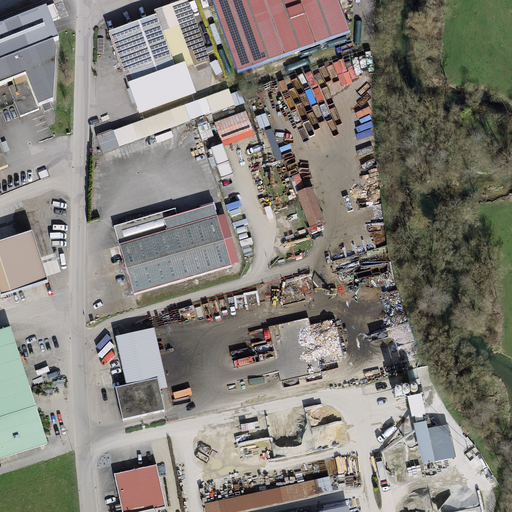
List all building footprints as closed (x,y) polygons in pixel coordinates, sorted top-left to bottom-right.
[(155,15),(109,32),(139,117),(195,94),(186,69),(213,61),(188,0),(182,0),(154,10),(155,15)] [(349,30),(337,0),(212,0),(238,72),(349,30)] [(0,81),(25,72),(38,103),(53,97),(55,45),(52,38),(58,36),(46,4),(0,22),(0,167),(8,164),(0,144),(0,81)] [(37,110),(26,81),(8,88),(20,117),(37,110)] [(230,88),(114,131),(119,145),(235,102),(232,94),(230,88)] [(245,113),(216,123),(223,143),(252,133),(245,113)] [(265,113),(256,117),(260,129),(270,126),(265,113)] [(222,144),(211,148),(221,177),(233,173),(222,144)] [(312,186),(296,192),(309,227),(326,221),(312,186)] [(175,209),(115,228),(132,292),(231,265),(214,204),(177,216),(175,209)] [(0,241),(0,291),(2,297),(49,281),(32,231),(0,241)] [(256,364),(264,362),(251,301),(211,310),(222,359),(211,361),(218,393),(260,384),(256,364)] [(9,332),(0,334),(0,458),(44,445),(9,332)] [(427,421),(413,424),(422,464),(456,458),(448,424),(428,428),(427,421)] [(122,511),(154,511),(154,510),(165,507),(156,466),(114,473),(122,511)] [(313,479),(204,503),(205,511),(238,511),(316,495),(313,479)]
